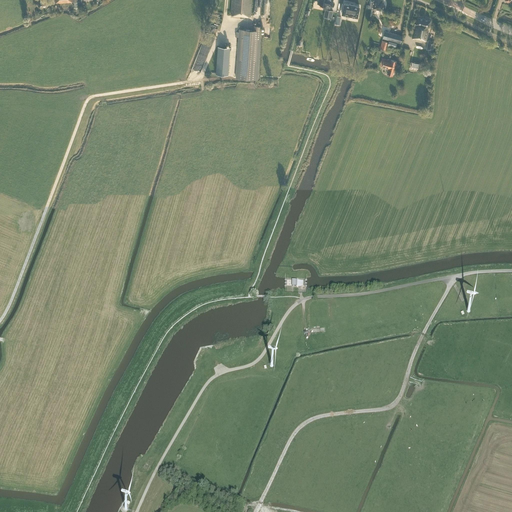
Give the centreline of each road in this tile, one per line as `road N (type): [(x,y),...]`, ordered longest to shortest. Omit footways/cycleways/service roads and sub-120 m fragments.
road 1 (unclassified): [(136,511),(202,389),(256,361),(300,301),(511,270)]
road 2 (track): [(0,320),(88,98),(199,80),(224,21)]
